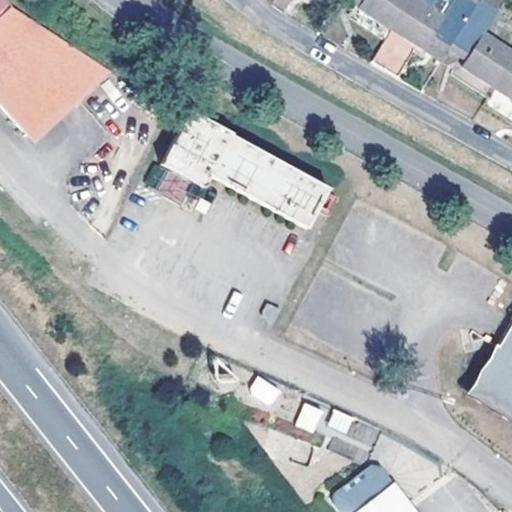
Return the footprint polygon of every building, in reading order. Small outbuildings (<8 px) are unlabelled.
[(354,0),(386,20),(399,0),(354,0)] [(444,0),(440,7),(428,0),(399,0),(386,20),(366,51),(386,64),(406,32),(412,36),(419,40),(420,38),(437,49),(442,40),(448,34),(469,0),(444,0)] [(469,0),(448,34),(466,45),(457,57),(489,79),(511,45),(479,25),(492,2),(489,0),(469,0)] [(0,113),(30,146),(112,73),(12,9),(8,11),(0,18),(0,113)] [(386,65),(391,69),(412,36),(406,32),(386,64),(386,65)] [(511,45),(489,79),(511,93),(511,45)] [(177,185),(191,192),(198,180),(299,235),(323,192),(183,114),(151,171),(164,178),(177,185)] [(177,185),(164,178),(154,195),(182,210),(191,192),(177,185)] [(511,319),(509,324),(511,325),(511,329),(499,353),(495,352),(467,400),(511,428),(511,319)] [(270,407),(281,391),(258,375),(247,391),(270,407)] [(295,427),(315,433),(323,409),(303,402),(295,427)] [(327,450),(366,462),(378,425),(332,411),(327,427),(334,429),(327,450)] [(341,511),(352,511),(390,485),(379,470),(374,468),(334,497),(335,503),(341,511)] [(414,511),(392,483),(390,485),(352,511),(414,511)]
